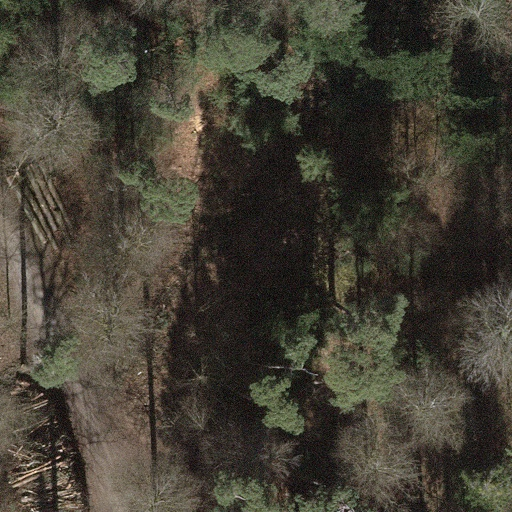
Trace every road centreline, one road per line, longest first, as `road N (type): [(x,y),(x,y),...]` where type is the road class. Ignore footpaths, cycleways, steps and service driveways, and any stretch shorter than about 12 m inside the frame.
road 1 (track): [(0,238),(66,383),(105,511)]
road 2 (track): [(396,511),(511,370)]
